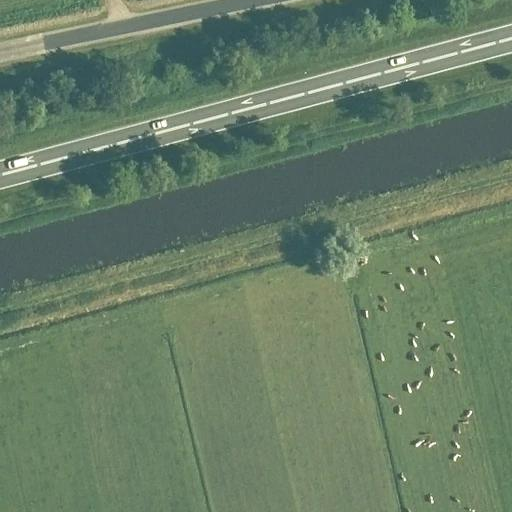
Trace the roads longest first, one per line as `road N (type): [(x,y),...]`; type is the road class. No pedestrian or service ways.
road 1 (trunk): [(0,176),(511,39)]
road 2 (unclassified): [(0,56),(277,0)]
